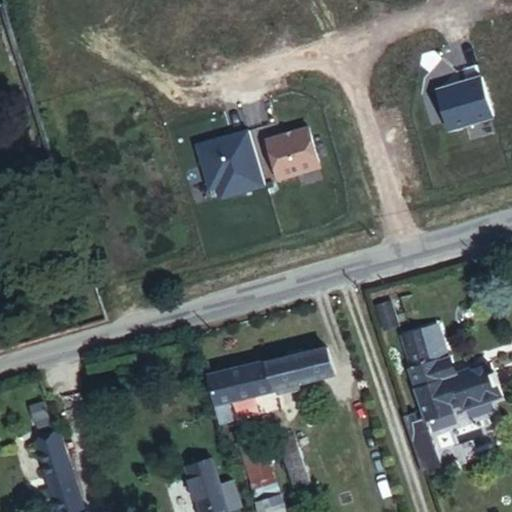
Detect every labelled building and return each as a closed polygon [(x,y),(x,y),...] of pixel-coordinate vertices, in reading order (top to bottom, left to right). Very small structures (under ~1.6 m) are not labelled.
[(401,375),(394,379),(413,428),(438,419),(436,413),(449,408),(451,414),(491,400),(478,364),(429,384),(423,369),(439,363),(427,330),(389,344),(401,375)] [(444,378),(439,363),(423,369),(429,384),(444,378)] [(317,367),(202,405),(214,450),(225,447),(220,427),(325,393),(317,367)] [(401,422),(390,426),(412,485),(431,478),(411,426),(404,429),(401,422)] [(230,459),(250,511),(272,511),(249,451),(230,459)] [(70,511),(54,455),(27,463),(41,511),(70,511)] [(293,511),(305,508),(285,455),(270,460),(289,511),(293,511)] [(212,511),(198,472),(174,481),(184,511),(212,511)]
